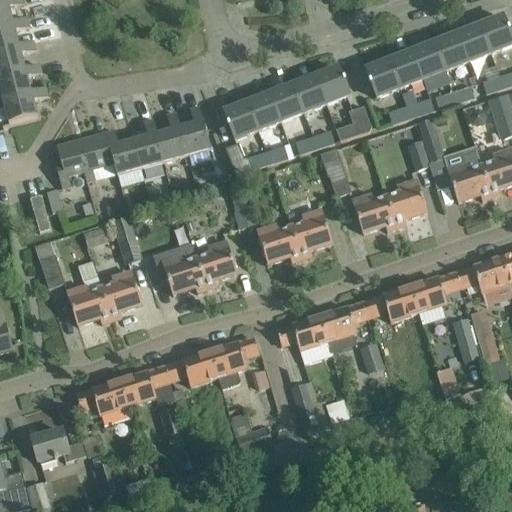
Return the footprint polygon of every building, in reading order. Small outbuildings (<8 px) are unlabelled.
[(0,3),(0,28),(13,25),(9,11),(24,7),(21,0),(13,0),(7,2),(0,3)] [(511,40),(504,20),(481,29),(492,58),(511,50),(511,40)] [(0,53),(19,48),(15,34),(30,30),(27,21),(13,25),(0,28),(0,53)] [(481,29),(458,38),(469,67),(492,58),(481,29)] [(458,38),(435,47),(446,76),(469,67),(458,38)] [(0,53),(0,77),(25,71),(21,57),(36,54),(33,44),(19,48),(0,53)] [(435,47),(412,56),(423,84),(446,76),(435,47)] [(412,56),(389,65),(400,93),(423,84),(412,56)] [(400,93),(389,65),(366,73),(377,102),(400,93)] [(0,77),(0,92),(3,102),(31,95),(27,81),(42,77),(39,68),(25,71),(0,77)] [(340,71),(317,80),(327,107),(350,99),(340,71)] [(511,75),(500,80),(504,92),(511,89),(511,75)] [(317,80),(294,89),(304,116),(327,107),(317,80)] [(504,92),(500,80),(483,85),(487,98),(504,92)] [(294,89),(271,98),(281,125),(304,116),(294,89)] [(472,89),(452,96),(456,107),(475,101),(472,89)] [(31,95),(3,102),(9,127),(37,119),(33,104),(48,100),(45,91),(31,95)] [(407,110),(411,122),(436,114),(431,102),(418,106),(413,93),(402,97),(407,110)] [(456,107),(452,96),(437,100),(441,112),(456,107)] [(271,98),(248,107),(258,134),(281,125),(271,98)] [(511,140),(511,110),(508,98),(489,104),(502,144),(511,140)] [(235,143),(258,134),(248,107),(224,116),(229,128),(235,143)] [(194,127),(180,131),(188,159),(211,153),(199,110),(190,113),(194,127)] [(338,137),(341,144),(370,134),(372,131),(364,110),(350,114),(354,127),(337,132),(338,137)] [(411,122),(407,110),(390,116),(394,128),(411,122)] [(171,134),(157,137),(165,166),(188,159),(180,131),(176,117),(167,119),(171,134)] [(148,140),(134,144),(142,172),(165,166),(157,137),(153,123),(144,126),(148,140)] [(432,123),(419,126),(432,166),(432,167),(445,163),(432,123)] [(311,133),(319,153),(337,147),(336,146),(334,139),(332,134),(326,136),(324,128),(311,133)] [(301,159),(319,153),(311,133),(299,137),(301,144),(296,146),(301,159)] [(106,136),(114,168),(117,179),(142,172),(134,144),(119,148),(115,134),(106,136)] [(106,136),(75,145),(86,184),(95,182),(93,174),(114,168),(106,136)] [(84,176),(75,145),(57,150),(61,166),(56,168),(63,192),(71,190),(68,180),(84,176)] [(236,145),(225,150),(236,179),(254,173),(271,168),(266,155),(252,160),(244,158),(238,145),(236,145)] [(429,167),(421,145),(408,149),(416,175),(430,170),(429,167)] [(285,149),(266,155),(271,168),(272,168),(289,162),(285,149)] [(432,166),(429,167),(430,170),(434,185),(449,180),(452,187),(458,206),(480,199),(482,205),(492,201),(482,169),(475,150),(461,154),(465,166),(448,172),(445,163),(432,167),(432,166)] [(332,188),(337,201),(352,196),(338,152),(321,157),(329,180),(330,180),(332,188)] [(495,165),(482,169),(492,201),(502,198),(500,192),(511,188),(511,153),(493,160),(495,165)] [(242,184),(231,187),(232,191),(230,192),(237,215),(234,215),(240,233),(257,227),(242,184)] [(400,196),(387,200),(397,232),(407,229),(405,223),(428,216),(417,184),(398,190),(400,196)] [(47,196),(53,217),(63,214),(58,194),(47,196)] [(51,233),(42,198),(30,201),(40,236),(51,233)] [(397,232),(387,200),(374,204),(372,198),(353,205),(363,237),(386,230),(387,235),(397,232)] [(165,199),(150,202),(153,212),(168,207),(165,199)] [(120,206),(108,209),(111,220),(123,217),(120,206)] [(179,222),(176,213),(169,215),(172,225),(179,222)] [(304,226),(292,230),(302,263),(312,260),(310,254),(333,247),(322,215),(302,221),(304,226)] [(129,222),(113,227),(126,268),(142,263),(129,222)] [(194,222),(187,224),(190,231),(197,229),(194,222)] [(302,263),(292,230),(277,235),(276,229),(258,235),(268,268),(290,260),(292,266),(302,263)] [(51,245),(35,250),(49,293),(65,287),(51,245)] [(209,257),(196,261),(207,294),(217,291),(215,285),(237,277),(227,246),(207,252),(209,257)] [(192,247),(153,259),(161,284),(168,282),(173,298),(195,291),(197,297),(207,294),(196,261),(192,247)] [(511,258),(502,262),(511,294),(511,258)] [(511,294),(502,262),(457,276),(461,292),(479,287),(483,297),(497,292),(501,305),(511,301),(511,294)] [(113,288),(102,292),(112,324),(122,321),(120,316),(142,308),(132,276),(112,283),(113,288)] [(457,276),(412,291),(420,317),(448,308),(444,298),(461,292),(457,276)] [(112,324),(102,292),(87,297),(86,291),(67,297),(78,329),(100,322),(102,328),(112,324)] [(412,291),(367,305),(372,321),(387,317),(390,326),(420,317),(412,291)] [(322,320),(334,356),(357,349),(354,338),(357,337),(354,327),(372,321),(367,305),(322,320)] [(0,356),(13,353),(6,327),(5,327),(1,312),(0,312),(0,356)] [(473,320),(467,322),(475,347),(476,347),(480,346),(486,366),(500,363),(486,313),(472,317),(473,320)] [(331,346),(322,320),(277,334),(282,350),(297,345),(300,355),(319,350),(331,346)] [(475,347),(467,322),(454,326),(465,366),(479,362),(475,347)] [(254,342),(210,356),(218,381),(219,381),(223,392),(240,387),(242,385),(239,375),(247,372),(244,362),(259,357),(254,342)] [(361,352),(369,377),(386,371),(378,346),(361,352)] [(210,356),(165,370),(171,386),(188,380),(191,390),(218,381),(210,356)] [(158,401),(154,391),(171,386),(165,370),(121,385),(130,410),(158,401)] [(252,375),(258,392),(271,388),(265,371),(252,375)] [(454,372),(439,377),(446,403),(462,398),(461,395),(456,380),(454,372)] [(130,410),(121,385),(77,399),(81,414),(98,409),(101,420),(102,419),(106,430),(132,420),(128,411),(130,410)] [(183,390),(174,393),(177,403),(186,400),(183,390)] [(310,394),(294,399),(305,437),(316,442),(336,436),(333,428),(351,422),(345,403),(327,408),(316,412),(310,394)] [(169,440),(171,447),(186,442),(177,411),(160,417),(167,441),(169,440)] [(273,447),(268,431),(253,436),(246,415),(231,420),(233,425),(231,426),(241,457),(273,447)] [(506,418),(500,420),(505,437),(511,436),(506,418)] [(32,443),(37,462),(39,466),(54,462),(55,464),(59,463),(58,460),(64,458),(67,466),(86,461),(82,446),(67,450),(62,433),(32,443)] [(0,507),(10,502),(13,511),(27,511),(30,511),(22,475),(8,479),(4,466),(0,467),(0,507)] [(118,496),(110,468),(96,472),(105,500),(118,496)] [(28,490),(34,511),(46,511),(49,511),(42,486),(28,490)] [(446,506),(447,511),(472,511),(471,503),(446,506)]
